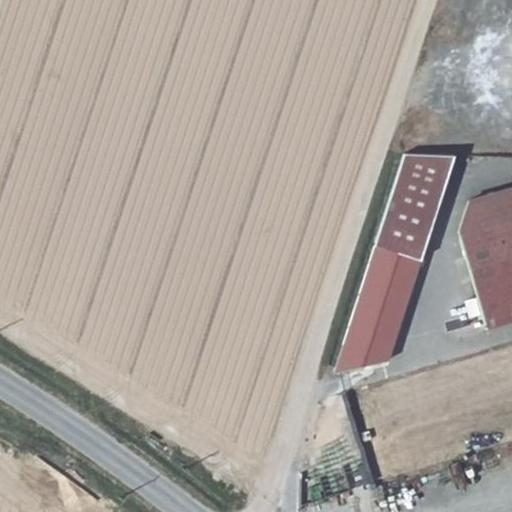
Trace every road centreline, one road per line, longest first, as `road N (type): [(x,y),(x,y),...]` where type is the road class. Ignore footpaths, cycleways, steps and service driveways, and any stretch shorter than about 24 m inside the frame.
road 1 (track): [(268,511),(436,0)]
road 2 (tertiary): [(172,511),(0,385)]
